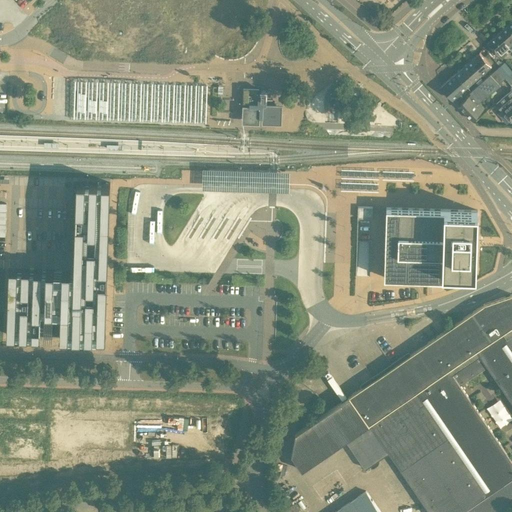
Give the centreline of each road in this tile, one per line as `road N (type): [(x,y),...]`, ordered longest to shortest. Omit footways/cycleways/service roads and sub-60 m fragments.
road 1 (unclassified): [(20,511),(106,492),(250,484)]
road 2 (primary): [(376,67),(511,214)]
road 3 (primary): [(511,189),(392,63)]
road 4 (unclassified): [(129,384),(241,388),(266,419)]
road 5 (unclassified): [(272,378),(244,364),(130,358)]
road 6 (unclassified): [(130,358),(0,354)]
road 7 (unclassified): [(0,380),(129,384)]
